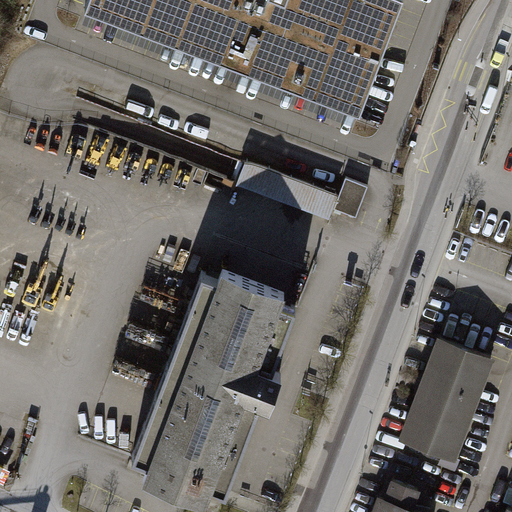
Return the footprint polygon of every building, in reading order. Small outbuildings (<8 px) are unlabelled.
[(401,0),(86,0),(84,5),(360,109),(401,0)] [(337,194),(244,158),(235,181),(328,217),(337,194)] [(361,215),(370,182),(349,177),(341,210),(361,215)] [(220,278),(205,272),(133,460),(150,468),(146,477),(209,501),(214,488),(230,494),(264,403),(277,408),(283,391),(288,376),(277,371),(300,308),(283,302),(289,288),(226,264),(220,278)] [(492,354),(440,335),(402,435),(454,454),(492,354)] [(429,511),(381,494),(374,511),(429,511)]
